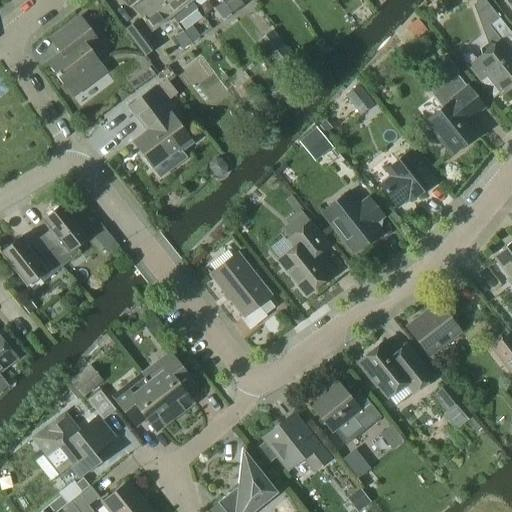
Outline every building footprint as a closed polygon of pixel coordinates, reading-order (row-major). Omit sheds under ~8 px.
[(151,31),(171,16),(158,0),(143,0),(133,8),(151,31)] [(197,9),(191,1),(192,0),(191,0),(158,0),(171,16),(177,24),(197,9)] [(225,0),(223,1),(231,12),(243,4),(239,0),(225,0)] [(494,84),(502,94),(511,86),(511,52),(511,33),(483,0),(479,0),(473,5),(487,43),(480,48),(481,54),(468,65),(487,89),(494,84)] [(221,19),(231,12),(223,1),(214,8),(221,19)] [(98,63),(99,62),(88,48),(98,41),(80,17),(50,39),(60,53),(48,63),(74,97),(93,82),(88,75),(100,65),(98,63)] [(427,31),(418,19),(406,29),(416,41),(427,31)] [(125,30),(144,55),(157,45),(138,20),(125,30)] [(183,32),(191,43),(199,37),(192,26),(183,32)] [(257,42),(276,67),(292,55),(273,30),(257,42)] [(181,49),(191,43),(183,32),(174,38),(181,49)] [(441,108),(427,120),(453,152),(476,133),(466,121),(482,108),(464,86),(457,76),(455,74),(458,72),(448,59),(436,68),(448,83),(432,96),(441,108)] [(237,89),(246,100),(259,90),(250,79),(237,89)] [(170,103),(157,85),(128,107),(146,131),(133,141),(152,167),(177,148),(180,151),(193,141),(171,113),(173,111),(168,105),(170,103)] [(345,96),(360,115),(374,104),(358,85),(345,96)] [(325,120),(319,125),(326,133),(332,128),(325,120)] [(316,128),(299,142),(310,156),(328,142),(316,128)] [(435,182),(410,150),(386,170),(391,176),(380,185),(397,207),(408,198),(410,201),(435,182)] [(209,169),(215,176),(222,177),(227,173),(227,167),(221,159),(215,158),(210,162),(209,169)] [(349,190),(321,212),(354,253),(381,232),(374,223),(383,216),(369,197),(360,204),(349,190)] [(62,203),(42,219),(51,230),(56,236),(45,244),(62,267),(80,252),(76,246),(88,236),(62,203)] [(309,222),(295,234),(288,239),(295,247),(278,260),(306,294),(331,274),(315,254),(327,245),(309,222)] [(20,236),(0,252),(26,286),(38,276),(43,282),(62,267),(45,244),(33,253),(29,247),(20,236)] [(511,241),(494,256),(510,277),(508,278),(511,283),(511,241)] [(274,306),(267,297),(270,295),(237,253),(210,274),(243,316),(258,304),(265,314),(274,306)] [(21,306),(29,315),(36,309),(28,300),(21,306)] [(448,312),(444,313),(437,304),(408,326),(430,354),(459,332),(452,324),(454,320),(454,318),(453,314),(450,312),(448,312)] [(166,331),(155,317),(143,326),(154,340),(166,331)] [(0,389),(6,384),(0,376),(0,369),(16,357),(13,354),(16,351),(3,334),(0,336),(0,389)] [(490,348),(511,374),(511,373),(511,338),(508,334),(490,348)] [(406,346),(395,355),(384,341),(358,362),(377,385),(378,384),(388,396),(405,383),(413,393),(432,378),(406,346)] [(170,352),(142,374),(174,416),(193,402),(182,388),(192,381),(170,352)] [(69,381),(84,398),(103,381),(89,364),(69,381)] [(142,374),(126,387),(113,397),(135,426),(146,417),(156,431),(174,416),(142,374)] [(337,383),(310,404),(332,431),(350,416),(362,431),(380,416),(373,406),(369,401),(362,393),(352,401),(348,397),(337,383)] [(438,392),(450,408),(460,401),(447,385),(438,392)] [(287,470),(303,457),(313,470),(329,458),(294,413),(262,438),(265,442),(257,448),(268,463),(277,457),(287,470)] [(97,419),(78,434),(64,416),(36,438),(60,468),(70,461),(80,473),(95,461),(89,453),(110,436),(97,419)] [(390,425),(381,433),(381,434),(389,444),(393,448),(403,441),(390,425)] [(252,511),(277,492),(242,447),(237,487),(235,487),(217,501),(225,511),(252,511)] [(75,483),(81,491),(89,485),(83,477),(75,483)] [(152,511),(128,481),(101,502),(109,511),(152,511)] [(90,485),(70,501),(61,509),(63,511),(94,511),(89,505),(99,496),(90,485)] [(358,511),(370,502),(359,489),(346,500),(356,511),(358,511)] [(48,505),(53,511),(55,511),(67,503),(60,495),(48,505)] [(273,508),(276,511),(293,511),(295,511),(286,499),(273,508)]
